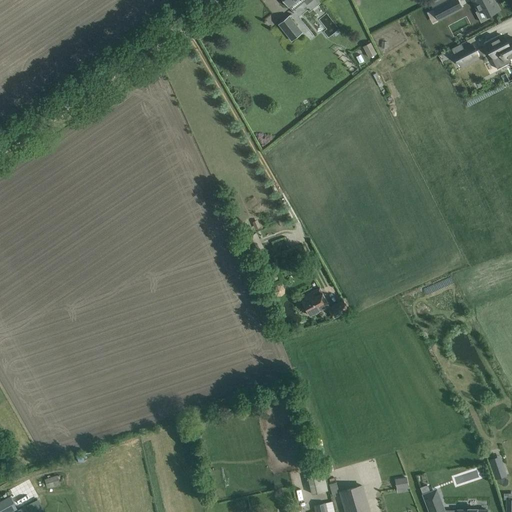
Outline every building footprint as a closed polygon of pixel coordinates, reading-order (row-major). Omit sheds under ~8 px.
[(439,20),(462,8),(457,0),(447,0),(446,1),(432,8),(439,20)] [(493,0),(472,0),(478,10),(476,11),(481,22),(489,18),(488,16),(499,10),(493,0)] [(272,28),(278,23),(271,14),(265,19),(272,28)] [(302,32),(288,15),(278,23),(291,40),(302,32)] [(502,35),(486,43),(494,58),(492,59),(497,69),(503,65),(511,62),(509,58),(511,56),(511,37),(505,41),(502,35)] [(363,46),(369,57),(376,53),(370,42),(363,46)] [(451,48),(460,65),(477,55),(472,45),(464,49),(461,43),(451,48)] [(245,238),(253,253),(264,248),(256,232),(245,238)] [(278,279),(276,272),(259,278),(262,285),(278,279)] [(306,298),(301,300),(310,316),(329,305),(322,292),(320,287),(312,291),(305,295),(306,298)] [(349,311),(342,299),(327,307),(334,318),(349,311)] [(500,456),(489,460),(489,461),(495,479),(506,475),(500,459),(500,456)] [(328,490),(324,473),(308,477),(312,493),(328,490)] [(47,488),(60,484),(57,475),(44,479),(47,488)] [(407,477),(396,479),(398,488),(408,486),(407,477)] [(332,493),(339,492),(337,481),(330,483),(332,493)] [(369,511),(361,484),(340,490),(346,511),(369,511)] [(445,511),(440,498),(433,500),(430,491),(423,494),(429,511),(445,511)] [(0,511),(10,511),(17,509),(10,496),(0,501),(0,511)] [(327,502),(315,505),(317,511),(316,511),(335,511),(332,501),(327,502)]
